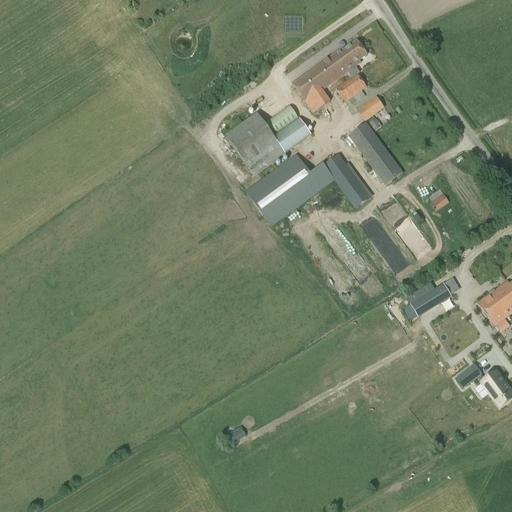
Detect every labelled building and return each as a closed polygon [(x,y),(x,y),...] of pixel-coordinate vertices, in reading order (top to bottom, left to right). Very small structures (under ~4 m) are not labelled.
[(341,50),(292,86),(313,115),(329,103),(321,92),(347,74),(351,79),(335,91),(344,104),(366,88),(357,76),(359,74),(355,68),(360,64),(359,62),(366,57),(356,42),(343,52),(341,50)] [(383,109),(376,99),(357,112),(364,122),(383,109)] [(289,106),(263,124),(264,125),(273,137),(298,119),(289,106)] [(299,120),(274,139),(257,116),(225,138),(254,178),(311,137),(299,120)] [(375,120),(369,124),(375,132),(381,128),(375,120)] [(365,125),(348,138),(385,188),(402,175),(365,125)] [(333,182),(323,167),(322,166),(309,175),(295,156),(244,193),(270,228),(333,182)] [(338,156),(323,167),(333,182),(354,211),(370,199),(338,156)] [(434,213),(448,204),(442,196),(429,205),(434,213)] [(329,274),(333,284),(343,281),(340,271),(329,274)] [(511,314),(511,285),(510,287),(506,282),(477,304),(494,327),(511,314)] [(417,318),(451,297),(443,283),(409,305),(417,318)] [(474,366),(455,380),(462,390),(472,383),(473,382),(475,386),(477,388),(480,385),(481,384),(496,404),(503,400),(505,399),(505,398),(511,394),(495,373),(486,380),(484,381),(483,380),(481,377),(481,376),(474,366)] [(239,427),(225,436),(231,446),(245,437),(239,427)]
